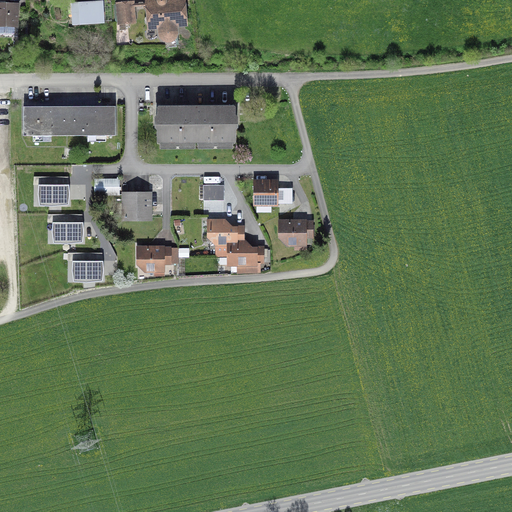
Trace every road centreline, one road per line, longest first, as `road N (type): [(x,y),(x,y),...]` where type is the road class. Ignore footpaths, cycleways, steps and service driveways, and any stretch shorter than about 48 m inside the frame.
road 1 (track): [(310,168),(333,244),(319,271),(122,288),(0,320)]
road 2 (residential): [(129,79),(290,79),(310,168)]
road 3 (primary): [(511,464),(271,511)]
road 4 (track): [(290,79),(511,58)]
road 5 (residential): [(130,169),(310,168)]
road 6 (residential): [(0,80),(129,79)]
